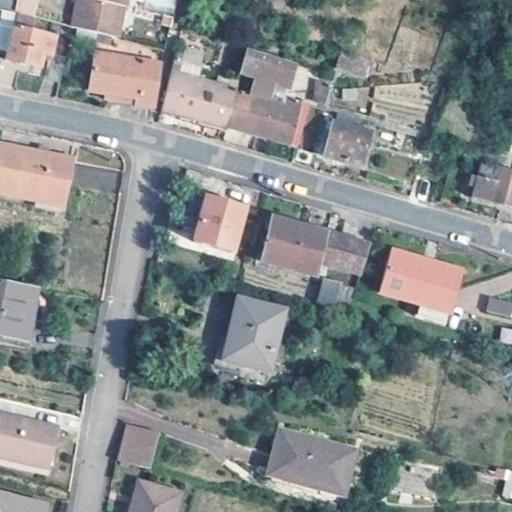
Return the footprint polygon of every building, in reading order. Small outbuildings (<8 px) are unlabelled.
[(0,0),(0,11),(1,12),(15,15),(18,0),(0,0)] [(18,0),(15,15),(17,16),(31,19),(35,0),(18,0)] [(76,0),(70,28),(75,29),(116,39),(123,0),(81,0),(81,1),(77,0),(76,0)] [(174,12),(175,0),(145,0),(144,7),(174,12)] [(75,29),(70,28),(58,25),(54,40),(32,35),(35,20),(31,19),(17,16),(15,15),(1,12),(0,17),(0,53),(8,56),(6,62),(40,70),(44,54),(50,56),(44,79),(62,83),(75,29)] [(160,65),(95,54),(91,92),(107,94),(107,102),(119,104),(120,96),(138,98),(136,107),(154,109),(160,65)] [(335,69),(363,76),(367,62),(339,55),(335,69)] [(251,99),(236,95),(227,129),(290,147),(296,124),(279,119),(281,107),(268,103),(272,86),(287,90),(292,71),(248,56),(241,77),(256,80),(251,99)] [(227,129),(236,95),(178,79),(182,64),(174,62),(161,111),(227,129)] [(372,87),(372,109),(417,109),(417,87),(372,87)] [(138,98),(120,96),(119,104),(136,107),(138,98)] [(372,134),(327,121),(326,130),(331,131),(324,157),(362,168),(372,134)] [(73,160),(2,144),(0,153),(0,194),(63,208),(73,160)] [(441,153),(423,148),(418,167),(436,172),(441,153)] [(511,169),(497,165),(492,182),(472,176),(469,187),(476,188),(472,199),(511,209),(511,169)] [(233,252),(245,209),(195,194),(185,228),(197,232),(194,242),(233,252)] [(304,227),(273,218),(271,227),(302,234),(304,227)] [(344,238),(304,227),(302,234),(271,227),(261,262),(315,276),(319,262),(362,273),(369,244),(344,238)] [(419,314),(450,322),(463,269),(396,250),(385,292),(421,302),(419,314)] [(38,287),(0,279),(0,335),(27,341),(38,287)] [(339,290),(322,286),(318,303),(334,308),(339,290)] [(288,310),(239,298),(225,361),(246,366),(248,356),(269,361),(274,363),(288,310)] [(486,312),(511,317),(511,311),(511,302),(489,298),(486,312)] [(269,361),(248,356),(246,366),(267,370),(269,361)] [(0,456),(50,469),(59,425),(0,410),(0,456)] [(273,467),(348,488),(360,444),(285,422),(273,467)] [(160,432),(128,425),(118,462),(150,469),(160,432)] [(501,499),(511,500),(511,473),(505,472),(501,499)] [(174,511),(180,493),(139,481),(130,511),(174,511)] [(41,511),(43,506),(0,495),(0,511),(41,511)]
